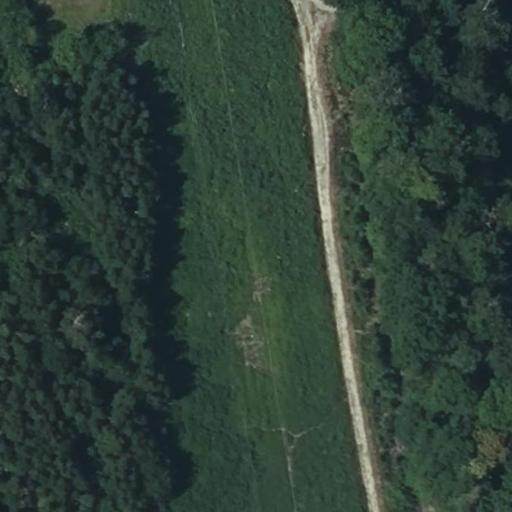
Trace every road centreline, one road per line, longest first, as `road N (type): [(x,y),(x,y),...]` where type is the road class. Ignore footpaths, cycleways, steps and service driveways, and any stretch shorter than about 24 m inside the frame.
road 1 (track): [(294,0),(326,259),(371,511)]
road 2 (track): [(316,0),(511,50)]
road 3 (track): [(350,393),(291,437),(283,469),(291,511)]
